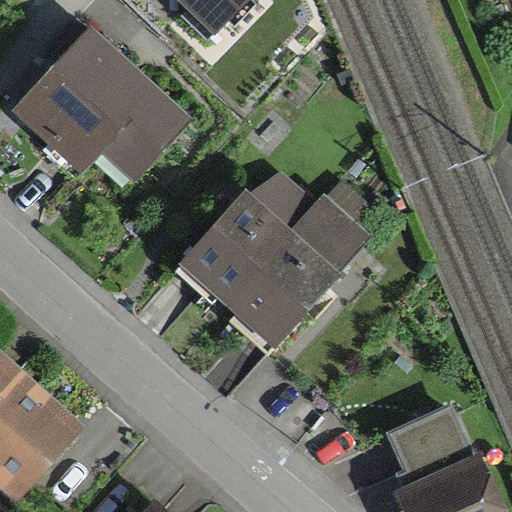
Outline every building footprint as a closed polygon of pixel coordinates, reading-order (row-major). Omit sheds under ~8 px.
[(167,0),(206,33),(234,0),(167,0)] [(114,206),(188,119),(75,22),(0,109),(114,206)] [(179,267),(275,349),(368,241),(273,159),(179,267)] [(0,496),(18,511),(87,435),(0,357),(0,496)] [(500,511),(472,451),(464,455),(443,409),(388,435),(409,480),(388,490),(398,511),(500,511)] [(162,511),(151,502),(142,511),(162,511)]
